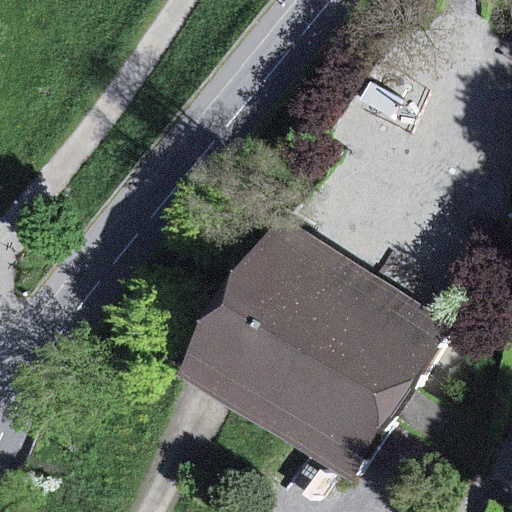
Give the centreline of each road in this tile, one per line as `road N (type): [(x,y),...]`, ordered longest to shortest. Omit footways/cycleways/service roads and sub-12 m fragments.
road 1 (secondary): [(0,437),(69,320),(338,0)]
road 2 (track): [(0,254),(183,0)]
road 3 (track): [(183,402),(129,511)]
